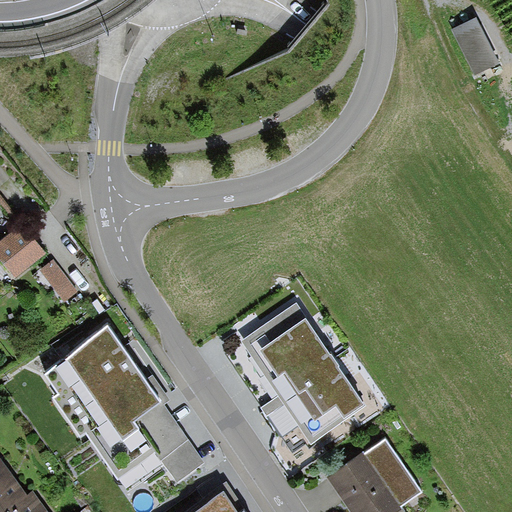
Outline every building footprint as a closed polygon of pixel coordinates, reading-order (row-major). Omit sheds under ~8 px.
[(497,60),(478,28),(461,38),(480,70),(497,60)] [(22,230),(0,247),(0,254),(19,277),(44,257),(22,230)] [(56,260),(41,271),(62,299),(77,288),(56,260)] [(92,333),(48,368),(78,407),(83,402),(99,422),(110,414),(135,445),(163,423),(92,333)] [(303,337),(254,370),(293,428),(342,395),(303,337)] [(381,439),(331,475),(357,511),(397,511),(401,510),(398,506),(419,492),(381,439)] [(0,463),(0,511),(13,511),(29,501),(0,463)] [(245,511),(226,484),(185,511),(245,511)] [(29,501),(13,511),(49,511),(36,495),(29,501)]
